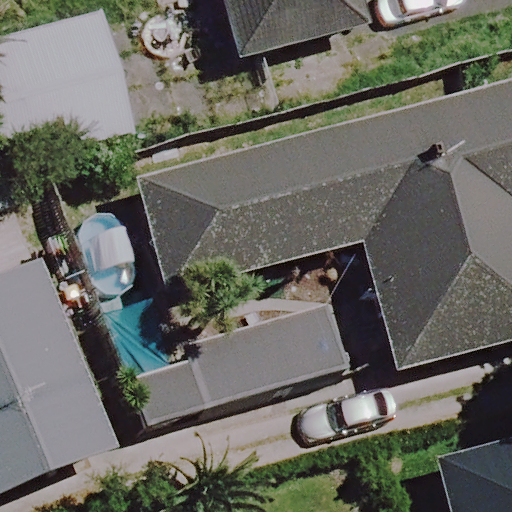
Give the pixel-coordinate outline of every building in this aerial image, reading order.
[(347,0),(197,0),(220,82),(349,48),(337,3),(347,0)] [(0,56),(0,182),(116,149),(83,33),(0,56)] [(511,359),(511,216),(483,106),(293,156),(117,201),(148,318),(341,268),(374,395),(511,359)] [(0,511),(89,478),(16,292),(0,297),(0,511)] [(322,320),(103,387),(125,459),(344,391),(322,320)] [(511,511),(511,462),(440,483),(447,511),(511,511)]
